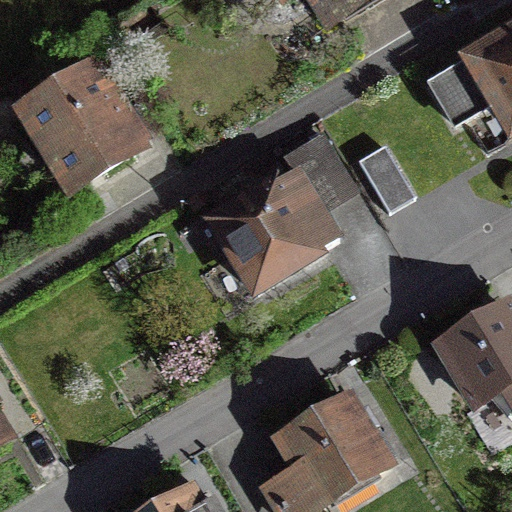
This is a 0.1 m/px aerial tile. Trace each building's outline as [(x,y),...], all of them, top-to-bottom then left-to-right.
[(282,0),(285,4),(291,0),(314,0),(328,23),(364,0),(282,0)] [(511,41),(434,88),(456,126),(496,103),(511,129),(511,41)] [(147,146),(101,71),(26,117),(72,193),(147,146)] [(275,190),(214,227),(255,295),(317,257),(316,256),(340,242),(318,206),(349,188),(322,143),(290,162),(299,177),(276,191),(275,190)] [(390,216),(415,200),(385,149),(359,165),(390,216)] [(511,317),(507,308),(441,348),(479,410),(506,394),(511,404),(511,317)] [(266,491),(278,511),(317,511),(388,470),(367,435),(378,429),(367,411),(356,418),(347,403),(281,443),(298,471),(266,491)] [(219,511),(214,502),(198,511),(190,498),(165,511),(219,511)]
